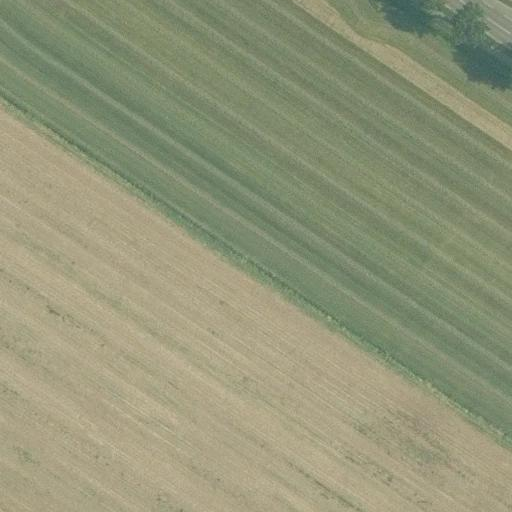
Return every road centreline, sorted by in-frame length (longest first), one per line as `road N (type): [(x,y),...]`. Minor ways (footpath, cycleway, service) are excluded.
road 1 (track): [(0,27),(42,75),(165,268),(322,418),(511,498)]
road 2 (motorway): [(177,511),(406,0)]
road 3 (motorway): [(350,0),(123,511)]
road 4 (motorway): [(35,6),(8,175),(6,511)]
road 5 (primary): [(120,0),(511,173)]
road 6 (primary): [(511,117),(258,0)]
